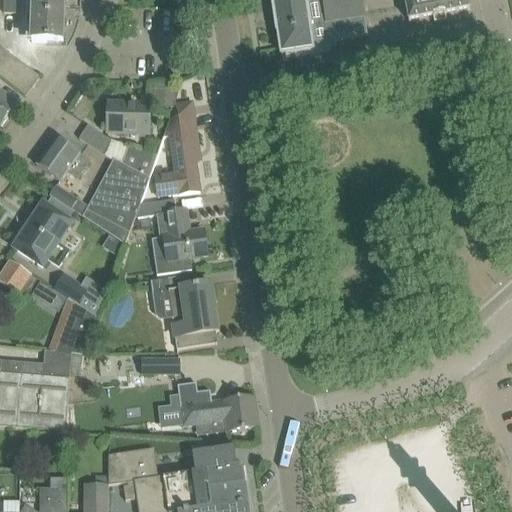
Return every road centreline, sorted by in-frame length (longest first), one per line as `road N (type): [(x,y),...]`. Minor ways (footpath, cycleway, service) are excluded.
road 1 (residential): [(284,419),(237,97)]
road 2 (residential): [(237,97),(501,45)]
road 3 (residential): [(0,175),(85,53),(100,0)]
road 4 (residential): [(284,419),(424,384),(470,354)]
